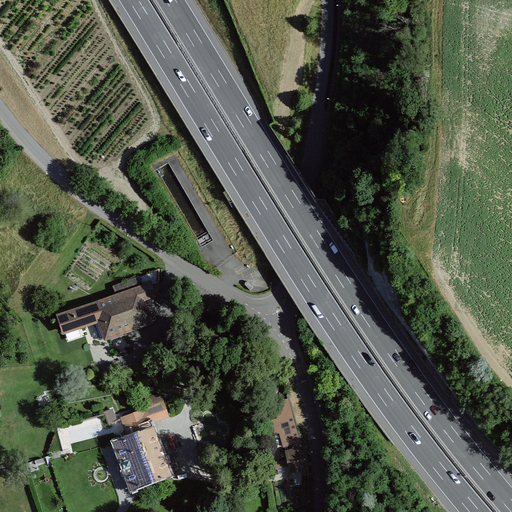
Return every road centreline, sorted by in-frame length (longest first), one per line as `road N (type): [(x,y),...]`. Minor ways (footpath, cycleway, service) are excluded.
road 1 (motorway): [(133,0),(338,329),(475,511)]
road 2 (motorway): [(511,506),(391,351),(170,0)]
road 3 (residential): [(0,109),(109,216),(276,324)]
road 4 (unclassified): [(327,0),(306,187),(276,324)]
road 5 (unclassified): [(276,324),(311,415),(327,511)]
